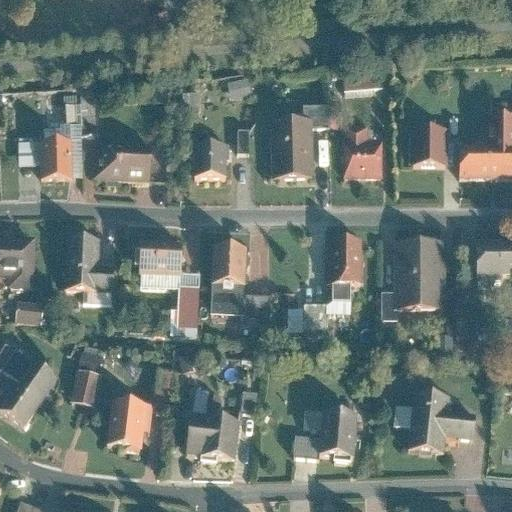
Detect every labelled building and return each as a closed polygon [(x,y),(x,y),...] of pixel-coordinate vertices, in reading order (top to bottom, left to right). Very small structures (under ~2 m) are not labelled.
[(371,87),(347,87),(347,99),(372,98),(371,87)] [(201,96),(184,95),(183,114),(201,115),(201,96)] [(95,147),(93,122),(92,99),(80,100),(83,147),(95,147)] [(325,131),(325,118),(303,117),(302,131),(313,131),(325,131)] [(494,151),(457,152),(458,186),(511,184),(511,123),(493,124),(494,151)] [(302,131),(270,131),(270,188),(312,188),(313,131),(302,131)] [(364,137),(341,136),(340,185),(379,185),(379,153),(364,153),(364,137)] [(446,173),(445,136),(411,137),(412,174),(446,173)] [(253,140),(235,139),(234,160),(252,161),(253,140)] [(82,187),(83,147),(71,150),(70,185),(82,187)] [(71,150),(39,149),(38,184),(70,185),(71,150)] [(145,150),(97,150),(97,191),(144,191),(145,150)] [(224,188),(225,152),(193,150),(191,186),(224,188)] [(98,246),(60,243),(56,300),(111,303),(113,275),(96,274),(98,246)] [(33,296),(34,245),(0,244),(0,282),(6,282),(6,295),(33,296)] [(511,284),(511,248),(503,249),(503,244),(476,245),(477,286),(511,284)] [(442,247),(395,248),(396,300),(395,314),(442,313),(442,247)] [(358,289),(359,248),(328,248),(327,289),(332,289),(349,290),(358,289)] [(176,283),(181,252),(141,249),(139,282),(176,283)] [(245,290),(244,255),(213,254),(211,289),(245,290)] [(194,317),(194,283),(176,283),(176,317),(194,317)] [(211,289),(210,322),(244,322),(244,304),(245,290),(211,289)] [(331,306),(348,306),(349,290),(332,289),(331,306)] [(396,300),(380,300),(379,328),(395,329),(395,314),(396,300)] [(15,325),(41,328),(44,307),(17,304),(15,325)] [(266,332),(267,305),(244,304),(244,322),(244,331),(266,332)] [(323,341),(324,310),(299,309),(298,340),(323,341)] [(27,367),(14,358),(1,377),(14,386),(27,367)] [(56,386),(27,367),(14,386),(0,407),(0,417),(24,433),(56,386)] [(92,413),(98,384),(76,379),(70,408),(92,413)] [(168,382),(155,381),(153,417),(166,417),(168,382)] [(255,398),(241,398),(240,420),(255,421),(255,398)] [(448,403),(414,401),(412,459),(442,460),(442,446),(471,447),(472,421),(447,420),(448,403)] [(141,411),(108,408),(104,453),(137,456),(141,411)] [(358,465),(361,422),(326,419),(323,462),(358,465)] [(238,428),(188,422),(184,462),(234,467),(238,428)] [(319,441),(293,440),(292,463),(318,465),(319,441)]
